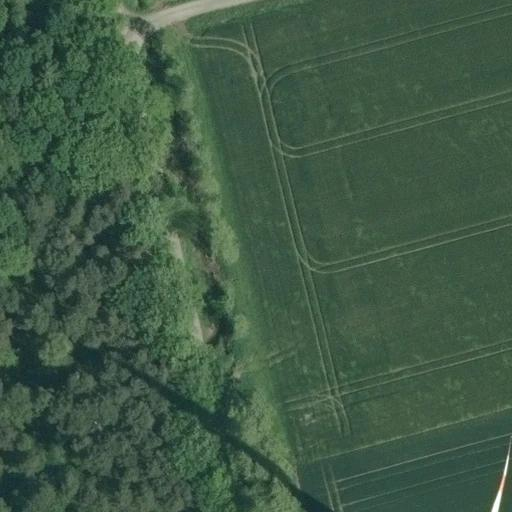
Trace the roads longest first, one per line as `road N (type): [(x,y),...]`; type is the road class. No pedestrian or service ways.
road 1 (unclassified): [(121,32),(229,511)]
road 2 (track): [(223,0),(121,32),(113,0)]
